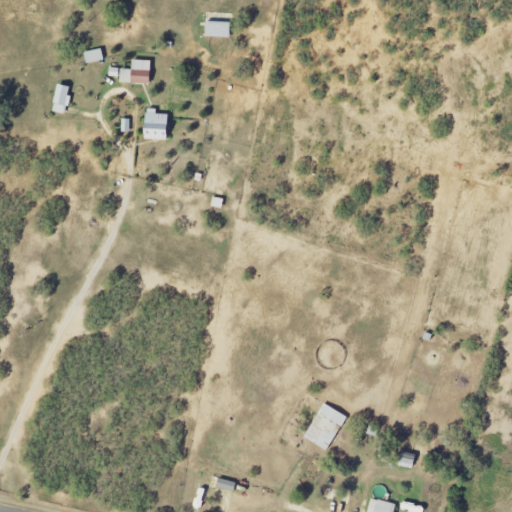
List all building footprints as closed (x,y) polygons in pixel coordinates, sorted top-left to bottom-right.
[(231,23),(207,22),(206,37),(230,38),(231,23)] [(104,60),(102,49),(85,53),(87,65),(104,60)] [(152,61),(133,60),(133,70),(121,69),(121,83),(152,84),(152,61)] [(71,87),(58,85),(54,112),(67,114),(71,87)] [(171,115),(157,114),(157,109),(148,109),(147,140),(170,140),(171,115)] [(304,438),(327,451),(348,417),(325,404),(304,438)] [(368,511),(395,511),(398,505),(372,499),(368,511)]
